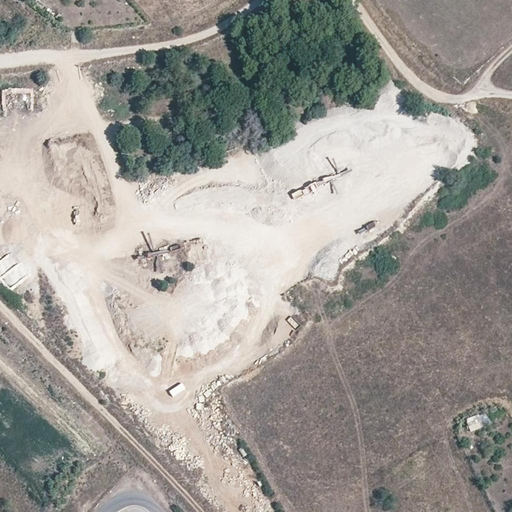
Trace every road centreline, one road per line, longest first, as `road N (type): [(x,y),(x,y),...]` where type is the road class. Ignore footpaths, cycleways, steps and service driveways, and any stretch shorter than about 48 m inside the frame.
road 1 (track): [(0,306),(204,511)]
road 2 (track): [(0,59),(178,43),(259,0)]
road 3 (track): [(357,0),(384,49),(424,91),(470,99),(488,82)]
